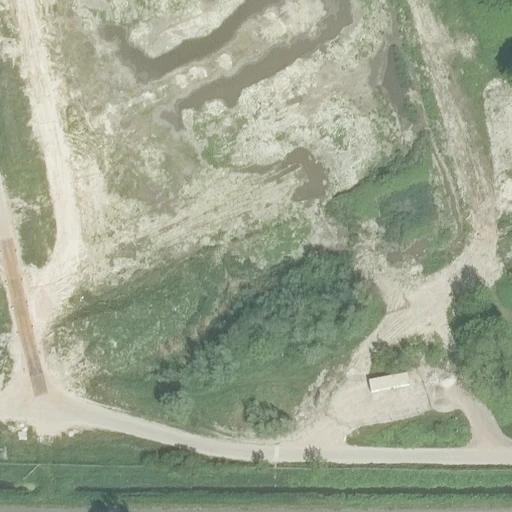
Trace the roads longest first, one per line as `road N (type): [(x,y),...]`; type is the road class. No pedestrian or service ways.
road 1 (unknown): [(511,457),(222,443),(70,421),(34,395)]
road 2 (track): [(0,410),(40,392),(0,220)]
